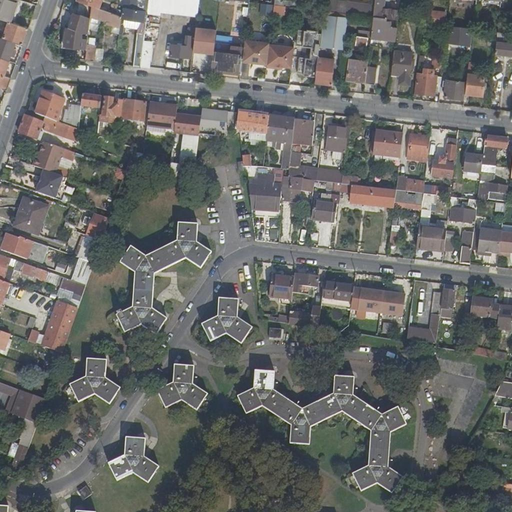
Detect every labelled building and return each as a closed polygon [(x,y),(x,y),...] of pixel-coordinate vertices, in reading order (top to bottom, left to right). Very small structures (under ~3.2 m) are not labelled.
[(0,0),(0,17),(9,21),(13,22),(21,0),(0,0)] [(23,0),(22,0),(21,0),(13,22),(17,23),(25,1),(23,0)] [(144,10),(148,11),(148,5),(148,0),(124,0),(122,18),(121,18),(120,27),(120,31),(123,32),(124,26),(125,18),(142,21),(143,21),(144,10)] [(197,15),(199,0),(148,0),(148,5),(148,11),(147,14),(161,15),(162,11),(197,15)] [(311,0),(310,9),(319,10),(319,0),(311,0)] [(384,0),(375,0),(375,7),(373,17),(398,20),(399,18),(400,4),(393,3),(392,9),(384,8),(384,0)] [(337,2),(325,1),(324,10),(336,12),(337,2)] [(337,2),(336,12),(348,13),(361,15),(363,5),(337,2)] [(285,14),(286,6),(274,4),(273,11),(273,13),(285,14)] [(106,23),(120,27),(121,18),(122,16),(99,8),(93,5),(91,5),(90,16),(106,20),(106,23)] [(375,7),(363,5),(361,15),(373,17),(375,7)] [(320,21),(321,10),(319,10),(310,9),(302,8),(300,8),(300,12),(313,14),(312,20),(320,21)] [(90,16),(73,10),(69,26),(66,26),(64,47),(86,49),(86,47),(87,43),(90,16)] [(148,11),(144,10),(143,21),(142,21),(140,28),(138,32),(145,33),(147,14),(148,11)] [(320,44),(344,47),(345,40),(348,13),(336,12),(324,10),(322,27),(320,44)] [(448,12),(432,11),(431,19),(431,23),(436,24),(447,25),(448,12)] [(124,26),(140,28),(142,21),(125,18),(124,26)] [(372,37),(396,41),(397,27),(391,26),(392,21),(374,19),(372,37)] [(3,37),(23,44),(29,28),(17,23),(13,22),(9,21),(3,37)] [(196,29),(193,50),(213,52),(215,42),(217,26),(197,24),(196,29)] [(471,39),(473,28),(448,26),(447,30),(446,42),(449,42),(450,40),(452,40),(452,33),(459,33),(459,37),(471,39)] [(171,55),(192,57),(193,50),(196,29),(189,28),(188,36),(185,36),(185,41),(188,41),(187,46),(172,44),(171,55)] [(317,50),(319,31),(304,29),(303,39),(300,38),(299,48),(317,50)] [(145,33),(138,32),(134,65),(141,66),(144,40),(145,33)] [(499,39),(508,40),(509,33),(500,32),(499,39)] [(368,37),(354,36),(353,44),(367,46),(368,37)] [(0,57),(9,61),(11,55),(12,53),(13,50),(15,44),(0,38),(0,57)] [(268,63),(271,41),(245,38),(244,45),(243,60),(268,63)] [(511,43),(508,43),(499,42),(499,39),(497,39),(496,48),(495,53),(511,55),(511,43)] [(152,41),(144,40),(141,66),(149,67),(152,41)] [(295,45),(271,41),(268,63),(292,66),(295,45)] [(213,52),(210,75),(240,78),(243,60),(244,45),(215,42),(213,52)] [(95,44),(87,43),(86,47),(86,49),(85,59),(93,61),(95,44)] [(412,53),(394,51),(392,74),(400,75),(400,78),(399,84),(408,85),(410,69),(412,59),(412,53)] [(335,58),(318,56),(315,81),(332,83),(335,58)] [(0,87),(1,88),(7,90),(11,78),(4,75),(9,61),(0,57),(0,87)] [(443,67),(444,58),(435,57),(434,66),(443,67)] [(347,78),(366,80),(367,65),(368,62),(350,59),(347,78)] [(469,62),(467,73),(467,75),(466,82),(465,93),(482,95),(485,75),(478,74),(480,63),(469,62)] [(377,66),(367,65),(366,80),(365,83),(374,84),(377,66)] [(424,74),(418,73),(416,92),(434,94),(436,75),(433,75),(433,70),(424,69),(424,74)] [(467,75),(449,72),(448,80),(442,80),(441,86),(446,87),(445,96),(463,99),(465,82),(466,82),(467,75)] [(44,91),(36,113),(58,120),(65,99),(44,91)] [(82,105),(83,94),(70,93),(69,99),(67,99),(64,123),(70,125),(77,128),(79,128),(79,124),(82,105)] [(82,105),(87,106),(100,108),(102,96),(83,94),(82,105)] [(121,99),(119,99),(118,104),(114,103),(115,98),(106,97),(103,115),(101,114),(100,120),(106,121),(116,122),(116,118),(118,118),(121,99)] [(147,102),(121,99),(118,118),(144,121),(147,102)] [(178,106),(168,104),(168,106),(160,105),(161,104),(151,102),(149,116),(148,127),(166,129),(166,124),(175,125),(177,113),(177,111),(178,106)] [(54,133),(55,131),(59,121),(58,120),(36,113),(27,109),(20,131),(41,139),(44,132),(40,131),(44,121),(47,122),(44,129),(54,133)] [(237,113),(203,109),(202,111),(202,116),(200,129),(225,132),(225,135),(235,128),(237,113)] [(269,116),(240,112),(238,121),(243,122),(245,122),(244,130),(267,132),(269,116)] [(192,115),(177,113),(175,125),(175,130),(200,133),(200,129),(202,116),(192,115)] [(295,120),(295,119),(286,118),(269,116),(267,132),(266,139),(277,140),(276,146),(276,149),(285,150),(282,168),(289,169),(290,157),(291,150),(292,146),(292,143),(295,120)] [(315,123),(295,120),(292,143),(292,146),(294,146),(294,143),(312,145),(315,123)] [(59,121),(55,131),(67,135),(68,131),(70,125),(64,123),(59,121)] [(345,128),(329,126),(326,150),(332,150),(332,148),(346,150),(349,123),(346,123),(345,128)] [(77,128),(70,125),(68,131),(75,133),(77,128)] [(403,134),(376,131),(373,154),(400,158),(403,134)] [(411,134),(408,154),(428,157),(430,137),(411,134)] [(496,166),(496,165),(498,147),(507,148),(508,138),(486,135),(483,156),(482,165),(496,166)] [(453,168),(456,146),(457,140),(448,139),(446,158),(440,158),(440,163),(433,162),(432,175),(453,178),(454,168),(453,168)] [(36,157),(33,165),(45,169),(64,176),(66,177),(69,169),(60,166),(62,158),(72,161),(74,155),(75,153),(44,141),(43,145),(38,157),(36,157)] [(306,152),(291,150),(290,157),(289,169),(288,176),(314,180),(316,180),(317,176),(318,168),(298,166),(299,155),(306,156),(306,152)] [(253,165),(252,154),(245,155),(245,166),(253,165)] [(407,161),(427,163),(428,157),(408,154),(407,161)] [(482,165),(483,156),(466,154),(463,172),(481,174),(482,165)] [(69,169),(72,161),(62,158),(60,166),(69,169)] [(281,170),(273,169),(267,169),(258,168),(257,184),(246,183),(249,206),(279,209),(281,170)] [(342,174),(324,171),(324,169),(318,168),(317,176),(316,180),(341,183),(342,174)] [(64,176),(45,169),(37,192),(70,203),(75,188),(65,184),(62,183),(64,176)] [(314,181),(314,180),(288,176),(282,176),(281,200),(298,202),(299,190),(312,192),(313,191),(313,189),(314,181)] [(406,180),(397,179),(396,190),(402,191),(405,191),(406,180)] [(424,182),(406,180),(405,191),(406,191),(415,192),(423,193),(424,182)] [(438,184),(425,182),(424,182),(423,193),(436,195),(437,187),(438,184)] [(507,185),(480,182),(478,198),(496,200),(496,192),(506,193),(507,185)] [(349,201),(356,202),(361,203),(382,206),(382,205),(394,207),(394,206),(396,190),(341,183),(340,192),(351,193),(349,201)] [(450,197),(451,189),(437,187),(436,195),(445,196),(450,197)] [(83,202),(105,205),(107,193),(85,189),(83,202)] [(420,201),(422,201),(423,193),(415,192),(415,195),(405,194),(406,191),(405,191),(402,191),(396,190),(394,206),(401,207),(419,209),(420,201)] [(335,205),(339,205),(340,196),(312,192),(312,198),(336,201),(335,205)] [(433,201),(449,203),(450,197),(445,196),(436,195),(423,193),(422,201),(421,210),(431,211),(433,201)] [(473,206),(473,200),(450,197),(449,203),(473,206)] [(25,212),(19,227),(38,233),(48,207),(25,198),(21,210),(25,212)] [(312,219),(333,221),(335,203),(314,201),(312,219)] [(450,221),(475,224),(476,210),(452,208),(450,221)] [(25,212),(21,210),(15,225),(19,227),(25,212)] [(91,226),(88,235),(102,240),(110,219),(96,214),(94,219),(86,216),(83,223),(91,226)] [(119,313),(117,314),(125,332),(141,324),(156,334),(167,318),(153,308),(155,273),(171,265),(186,258),(201,268),(211,252),(197,242),(198,224),(179,222),(178,240),(147,255),(131,245),(121,261),(135,271),(133,306),(123,311),(122,309),(118,311),(119,313)] [(447,223),(436,222),(435,229),(446,231),(447,223)] [(464,227),(460,263),(470,264),(471,256),(472,244),(474,229),(464,227)] [(417,247),(444,251),(446,236),(446,231),(435,229),(419,228),(417,247)] [(502,232),(481,229),(478,254),(491,255),(499,256),(499,255),(502,232)] [(453,232),(446,231),(446,236),(444,251),(451,252),(453,232)] [(398,233),(391,232),(390,244),(397,245),(398,233)] [(511,233),(502,232),(499,255),(506,256),(506,252),(510,253),(511,252),(511,233)] [(34,242),(7,233),(2,249),(29,258),(34,242)] [(88,235),(80,257),(83,258),(94,263),(102,240),(88,235)] [(0,276),(11,280),(15,267),(16,265),(18,265),(19,263),(17,263),(18,261),(11,258),(11,259),(1,255),(0,257),(0,276)] [(83,258),(75,281),(80,282),(87,285),(94,263),(83,258)] [(22,269),(25,263),(18,261),(17,263),(19,263),(18,265),(16,265),(15,267),(22,269)] [(57,284),(61,276),(25,263),(22,269),(21,272),(34,276),(36,275),(39,276),(41,279),(57,284)] [(318,287),(318,284),(319,276),(295,273),(295,278),(293,292),(300,293),(301,285),(318,287)] [(293,292),(295,278),(272,275),(269,297),(292,300),(293,292)] [(12,283),(0,279),(0,304),(4,306),(12,283)] [(354,287),(354,285),(325,281),(322,303),(335,304),(334,307),(351,309),(354,287)] [(87,285),(80,282),(72,305),(79,307),(82,299),(87,285)] [(441,316),(452,317),(456,284),(445,283),(445,286),(444,293),(441,316)] [(45,295),(19,286),(16,294),(42,303),(45,295)] [(384,291),(354,287),(351,309),(382,314),(384,291)] [(407,294),(384,291),(382,314),(404,317),(407,294)] [(410,338),(438,342),(441,316),(444,293),(435,292),(430,330),(409,327),(408,338),(409,338),(410,338)] [(61,301),(45,295),(42,303),(37,317),(54,323),(61,301)] [(211,341),(227,333),(243,343),(253,328),(238,317),(239,299),(220,298),(219,315),(202,323),(211,341)] [(471,315),(499,319),(500,308),(492,307),(492,302),(473,300),(471,315)] [(61,301),(54,323),(58,325),(71,330),(79,307),(72,305),(61,301)] [(511,307),(500,306),(500,308),(499,319),(498,328),(511,329),(511,307)] [(321,309),(313,308),(312,315),(290,313),(290,316),(289,321),(289,324),(303,325),(319,327),(321,309)] [(418,310),(412,309),(411,317),(410,324),(416,325),(418,310)] [(33,329),(37,317),(31,315),(27,327),(33,329)] [(290,316),(279,315),(279,318),(278,322),(286,323),(289,324),(289,321),(290,316)] [(57,325),(58,325),(54,323),(37,317),(33,329),(29,340),(50,347),(57,325)] [(383,323),(383,333),(391,333),(391,323),(383,323)] [(57,325),(50,347),(57,350),(63,352),(71,330),(57,325)] [(281,339),(282,329),(270,328),(269,337),(281,339)] [(495,352),(467,347),(466,353),(494,358),(495,353),(495,352)] [(147,354),(138,349),(133,357),(141,363),(147,354)] [(63,352),(57,350),(49,372),(55,374),(63,352)] [(506,355),(495,353),(494,358),(498,359),(502,360),(505,362),(506,362),(506,355)] [(87,358),(85,376),(69,385),(79,401),(94,393),(110,404),(121,388),(105,377),(107,360),(87,358)] [(183,400),(197,410),(208,394),(193,383),(194,366),(175,365),(174,382),(158,390),(167,408),(183,400)] [(361,490),(377,482),(392,492),(403,476),(388,466),(390,431),(406,424),(398,406),(382,414),(353,394),(354,377),(335,375),(334,393),(302,408),(274,389),(275,371),(255,370),(254,387),(237,396),(246,413),(262,405),(291,425),(290,442),(309,444),(310,426),(342,411),(371,430),(368,465),(352,473),(361,490)] [(511,382),(504,382),(496,397),(499,397),(511,399),(511,382)] [(22,389),(14,413),(38,423),(46,398),(22,389)] [(25,428),(19,425),(16,432),(23,435),(25,428)] [(134,472),(149,483),(160,466),(145,456),(145,438),(126,437),(125,454),(109,463),(118,480),(134,472)] [(20,444),(14,441),(10,453),(17,455),(20,444)] [(13,468),(21,472),(29,447),(20,444),(17,455),(13,468)] [(442,491),(447,481),(438,477),(433,486),(442,491)] [(88,485),(81,489),(87,497),(93,493),(88,485)]
